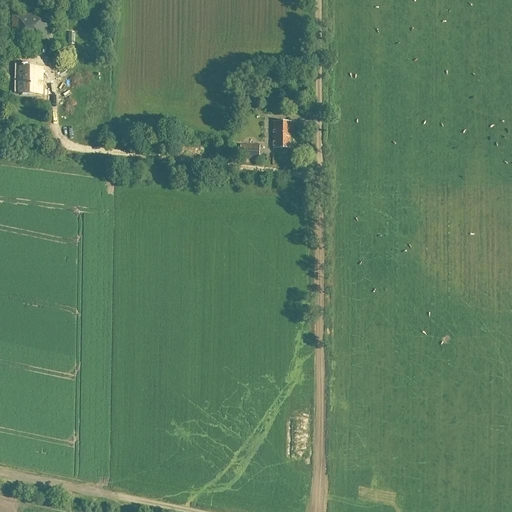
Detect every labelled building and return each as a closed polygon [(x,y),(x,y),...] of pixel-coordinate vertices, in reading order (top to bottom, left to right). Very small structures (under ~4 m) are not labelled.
[(27,37),(27,43),(46,42),(46,15),(11,15),(11,40),(6,40),(6,54),(18,54),(18,40),(18,37),(19,36),(19,37),(27,37)] [(51,68),(60,68),(60,58),(51,58),(51,68)] [(41,96),(41,69),(18,69),(18,84),(19,84),(18,95),(41,96)] [(102,98),(103,98),(104,82),(81,81),(80,127),(102,127),(102,98)] [(293,131),(293,123),(273,123),(273,149),(290,149),(290,131),(293,131)] [(240,160),(259,160),(260,146),(240,145),(240,160)]
